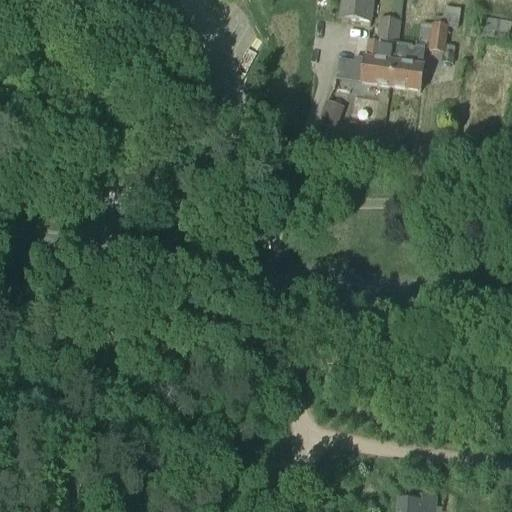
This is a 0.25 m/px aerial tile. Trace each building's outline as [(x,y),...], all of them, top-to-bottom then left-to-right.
[(218,100),(166,0),(133,0),(192,113),(218,100)] [(363,24),(364,0),(332,0),(331,22),(363,24)] [(368,44),(363,86),(419,93),(424,53),(444,56),(447,26),(458,27),(460,12),(443,10),(441,28),(421,26),(418,51),(398,48),(401,24),(382,22),(379,45),(368,44)] [(469,19),(466,36),(494,41),(496,23),(469,19)] [(322,50),(321,58),(341,60),(341,51),(322,50)] [(328,104),(319,126),(334,131),(342,109),(328,104)] [(397,498),(396,511),(448,511),(449,509),(438,509),(439,500),(435,499),(418,499),(397,498)]
